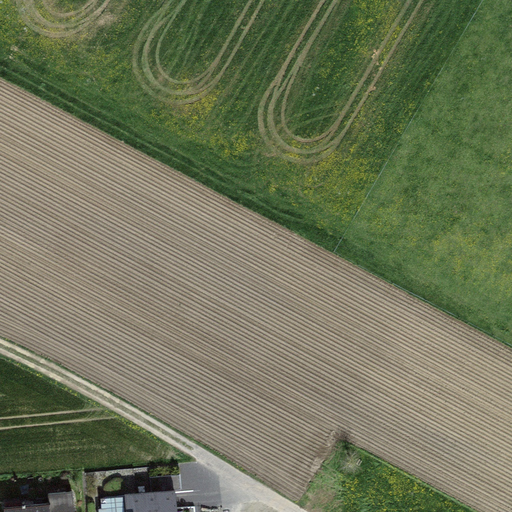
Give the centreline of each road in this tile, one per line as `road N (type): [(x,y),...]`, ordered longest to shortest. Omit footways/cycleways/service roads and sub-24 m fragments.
road 1 (track): [(179,442),(0,347)]
road 2 (residential): [(294,511),(179,442)]
